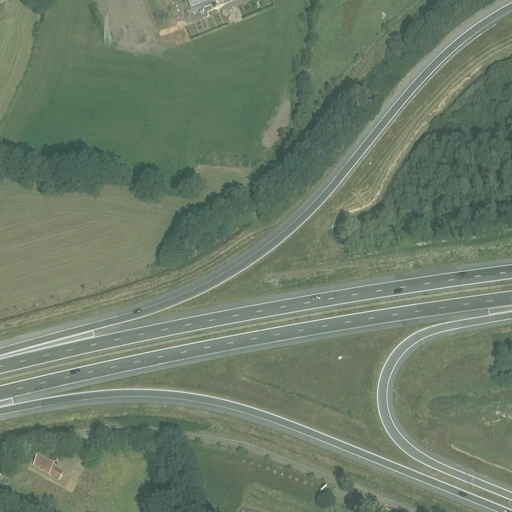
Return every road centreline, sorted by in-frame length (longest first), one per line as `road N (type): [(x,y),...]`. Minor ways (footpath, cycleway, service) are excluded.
road 1 (motorway): [(511,5),(433,63),(324,193),(236,267),(180,298),(0,357)]
road 2 (motorway): [(0,410),(110,393),(210,401),(503,511)]
road 3 (motorway): [(0,393),(232,342),(511,298)]
road 4 (motorway): [(511,272),(259,311),(0,366)]
road 5 (residential): [(408,511),(259,452),(196,437),(127,430),(0,448)]
road 6 (motorway): [(511,497),(413,452),(383,405),(388,369),(415,337),(511,314)]
